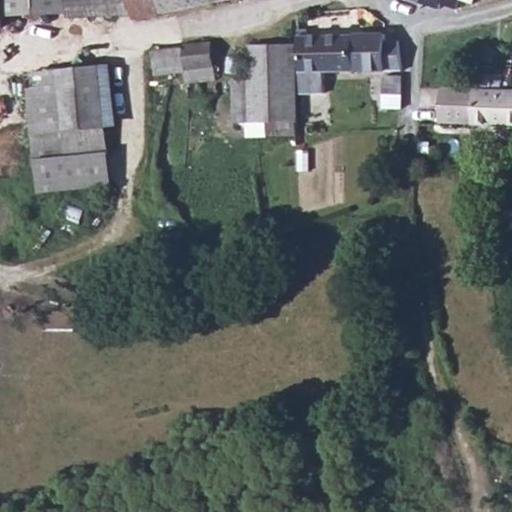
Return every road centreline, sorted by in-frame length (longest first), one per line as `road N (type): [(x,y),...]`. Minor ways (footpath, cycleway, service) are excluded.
road 1 (track): [(0,271),(35,267),(117,228),(135,136),(133,42),(304,0)]
road 2 (track): [(8,274),(101,288),(176,284),(398,215)]
road 3 (track): [(481,511),(478,480),(399,230),(404,157)]
road 4 (unclassified): [(412,28),(404,157)]
